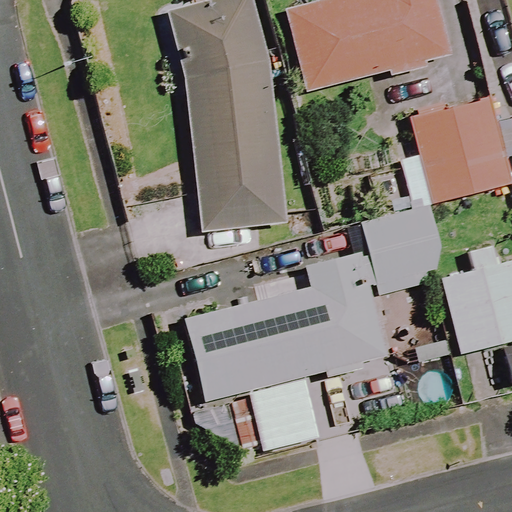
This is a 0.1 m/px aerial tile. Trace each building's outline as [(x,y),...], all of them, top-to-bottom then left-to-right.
[(252,0),(193,0),(169,7),(185,81),(201,228),(286,218),(267,58),(252,0)] [(434,0),(295,0),(283,3),(305,87),(388,65),(389,71),(425,61),(424,55),(447,49),(434,0)] [(504,189),(484,99),(407,117),(417,159),(397,163),(408,211),(504,189)] [(355,229),(373,298),(421,285),(418,273),(437,268),(422,211),(355,229)] [(467,274),(435,282),(454,356),(511,341),(511,261),(493,266),(488,245),(461,252),(467,274)] [(302,289),(176,320),(197,404),(317,375),(317,380),(355,371),(353,364),(380,358),(354,253),(297,267),(302,289)]
